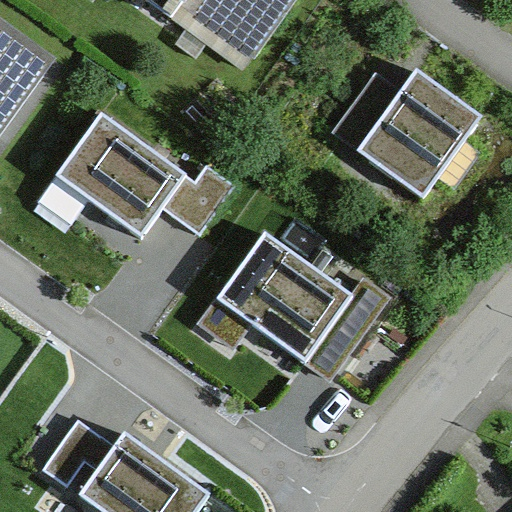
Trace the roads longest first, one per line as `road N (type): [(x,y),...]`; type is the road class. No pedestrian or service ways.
road 1 (residential): [(314,511),(0,282)]
road 2 (residential): [(343,511),(511,309)]
road 3 (residential): [(511,73),(409,0)]
